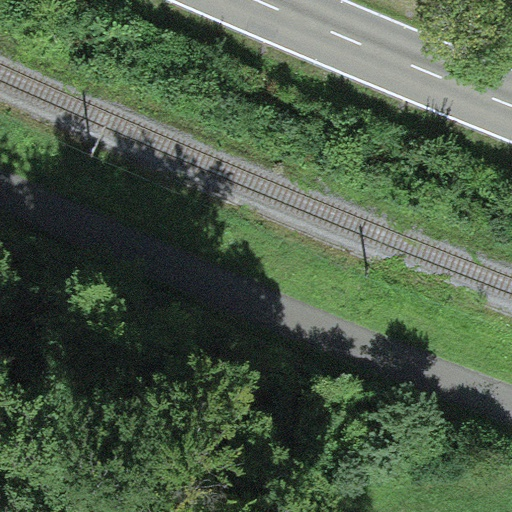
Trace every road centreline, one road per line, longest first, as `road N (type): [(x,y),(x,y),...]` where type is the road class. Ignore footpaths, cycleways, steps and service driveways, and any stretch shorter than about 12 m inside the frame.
road 1 (track): [(0,195),(338,350),(511,415)]
road 2 (primary): [(232,0),(511,109)]
